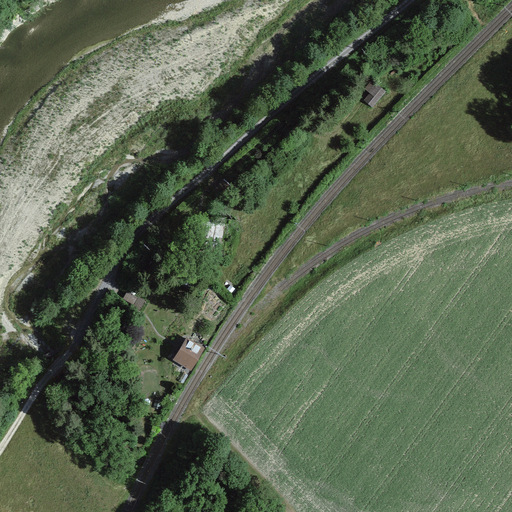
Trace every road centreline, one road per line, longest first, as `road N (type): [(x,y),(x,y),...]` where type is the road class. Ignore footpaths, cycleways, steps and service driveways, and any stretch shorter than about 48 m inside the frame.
road 1 (track): [(77,337),(134,238),(410,0)]
road 2 (track): [(0,450),(77,337)]
